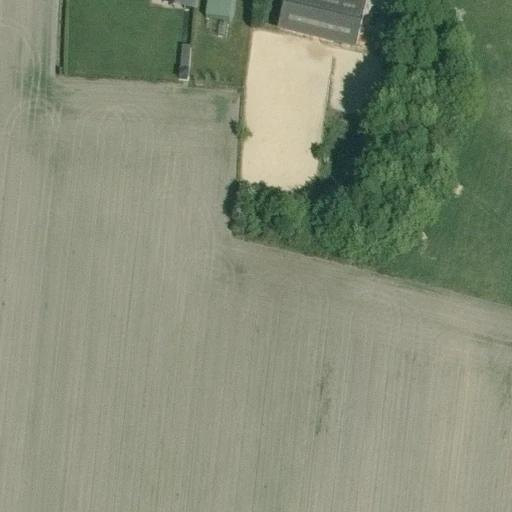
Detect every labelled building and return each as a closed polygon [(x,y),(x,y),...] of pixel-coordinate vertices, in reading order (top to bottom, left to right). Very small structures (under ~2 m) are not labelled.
[(187,17),(190,0),(166,0),(164,14),(187,17)] [(207,0),(204,19),(232,23),(234,0),(207,0)] [(284,0),(277,28),(355,47),(364,8),(331,0),(284,0)] [(95,32),(96,13),(79,12),(78,31),(95,32)] [(187,79),(188,69),(177,69),(176,79),(187,79)]
